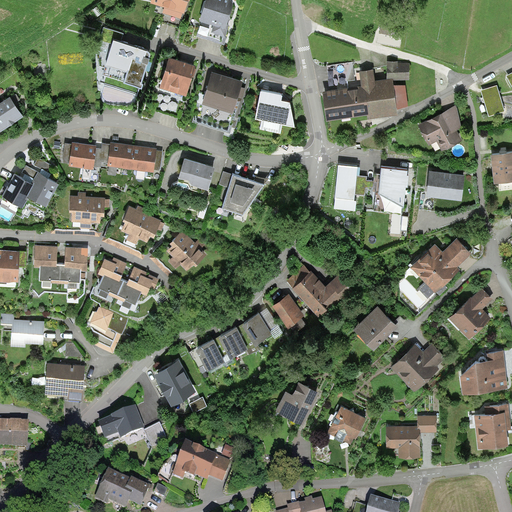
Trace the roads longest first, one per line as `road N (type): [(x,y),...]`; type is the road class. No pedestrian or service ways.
road 1 (residential): [(323,151),(277,270),(254,296),(139,362),(67,439)]
road 2 (residential): [(0,160),(37,131),(100,120),(263,159),(323,151)]
road 3 (residential): [(186,511),(271,488),(425,475)]
road 4 (residential): [(511,56),(323,151)]
road 5 (residential): [(176,289),(145,260),(97,240),(0,235)]
road 6 (track): [(300,27),(437,68),(458,86)]
road 7 (residential): [(310,80),(162,43)]
road 8 (residential): [(511,304),(478,164)]
